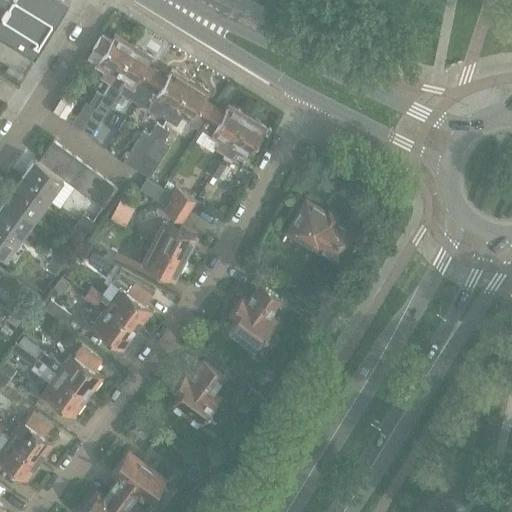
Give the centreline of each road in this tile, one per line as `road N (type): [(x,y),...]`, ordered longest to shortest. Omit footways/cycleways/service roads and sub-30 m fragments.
road 1 (residential): [(37,511),(226,252),(306,97)]
road 2 (secondary): [(463,218),(295,511)]
road 3 (unclassified): [(465,133),(168,0)]
road 4 (secondary): [(342,511),(454,333),(497,236)]
road 5 (residential): [(0,155),(105,0)]
road 6 (unclassified): [(156,0),(306,97)]
road 7 (unclassified): [(306,97),(447,167)]
